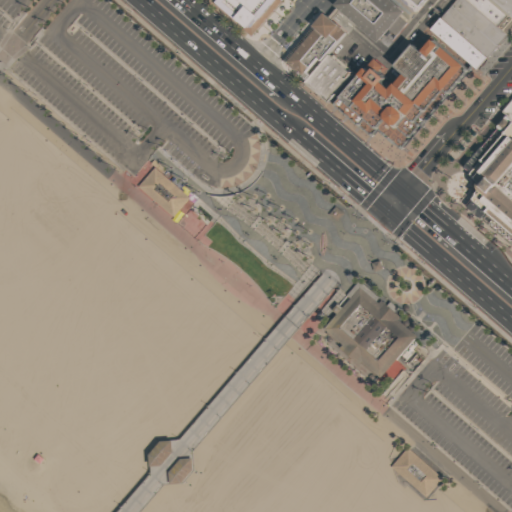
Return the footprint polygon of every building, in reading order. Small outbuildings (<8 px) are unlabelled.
[(280,0),(253,33),(215,0),(280,0)] [(392,0),(405,11),(379,41),(335,4),(338,0),(392,0)] [(471,0),(511,34),(504,42),(455,0),(471,0)] [(494,0),(511,14),(511,29),(510,31),(472,0),(494,0)] [(511,0),(494,0),(511,15),(511,0)] [(501,45),(494,55),(444,11),(452,2),(501,45)] [(490,56),(481,67),(438,26),(448,16),(490,56)] [(343,37),(306,78),(291,64),(327,23),(343,37)] [(473,69),(404,149),(381,129),(373,136),(334,103),(369,67),(378,67),(399,82),(407,73),(397,65),(416,44),(425,50),(436,38),(473,69)] [(358,71),(332,100),(310,80),(336,51),(358,71)] [(349,86),(343,82),(331,100),(337,104),(349,86)] [(511,241),(472,204),(480,195),(477,191),(477,186),(479,180),(469,169),(511,117),(511,241)] [(192,198),(175,217),(140,187),(156,167),(192,198)] [(335,206),(343,213),(336,221),(328,214),(335,206)] [(385,378),(329,332),(354,302),(366,288),(421,334),(385,378)] [(178,445),(167,436),(149,460),(160,468),(178,445)] [(47,445),(52,440),(57,446),(52,451),(47,445)] [(392,466),(408,447),(444,478),(427,497),(392,466)]
